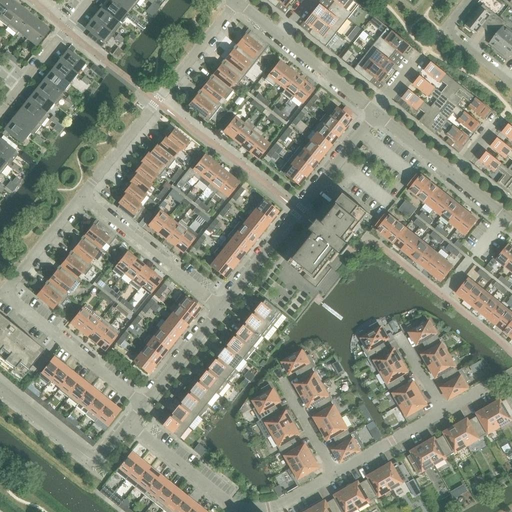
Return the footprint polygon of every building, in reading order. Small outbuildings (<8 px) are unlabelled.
[(0,0),(0,16),(0,17),(12,2),(10,0),(0,0)] [(104,4),(101,8),(117,22),(125,12),(110,0),(108,0),(105,5),(104,4)] [(110,0),(125,12),(128,15),(136,4),(130,0),(110,0)] [(333,0),(335,1),(331,6),(348,19),(359,5),(353,0),(333,0)] [(16,5),(12,2),(0,17),(0,21),(7,27),(22,7),(17,3),(16,5)] [(152,4),(145,12),(152,17),(160,7),(154,2),(152,4)] [(316,7),(311,12),(337,33),(348,19),(331,6),(327,10),(321,5),(318,9),(316,7)] [(484,23),(491,28),(499,18),(483,5),(477,13),(475,12),(470,19),(471,20),(466,26),(471,31),(472,30),(476,33),(484,23)] [(28,12),(22,7),(7,27),(16,34),(18,31),(30,16),(26,13),(28,12)] [(98,13),(94,19),(113,34),(121,25),(117,22),(101,8),(97,13),(98,13)] [(326,47),(337,33),(311,12),(307,18),(309,20),(307,24),(313,29),(309,34),(326,47)] [(34,19),(30,16),(18,31),(27,38),(40,22),(35,17),(34,19)] [(507,23),(499,18),(491,28),(498,34),(490,44),(493,47),(492,48),(498,52),(511,34),(511,32),(504,26),(507,23)] [(113,34),(94,19),(89,25),(88,24),(85,29),(104,44),(109,39),(113,34)] [(45,26),(40,22),(27,38),(36,46),(48,30),(44,27),(45,26)] [(387,27),(376,42),(393,55),(397,50),(403,55),(406,52),(408,54),(413,49),(417,52),(417,51),(387,27)] [(236,45),(238,47),(238,46),(256,61),(269,46),(250,31),(246,36),(245,35),(236,45)] [(511,34),(498,52),(504,57),(505,56),(508,59),(511,54),(511,34)] [(389,60),(393,55),(376,42),(365,55),(391,76),(395,70),(392,68),(395,64),(389,60)] [(224,60),(226,62),(226,61),(244,76),(256,61),(238,46),(238,47),(234,51),(233,50),(224,60)] [(80,68),(83,71),(87,66),(72,54),(68,50),(64,55),(65,56),(60,61),(76,74),(80,68)] [(3,55),(9,60),(12,56),(6,51),(3,55)] [(386,82),(391,76),(365,55),(354,69),(341,59),(379,90),(380,90),(371,83),(374,78),(381,83),(383,79),(386,82)] [(19,61),(12,56),(9,60),(16,65),(19,61)] [(448,86),(442,94),(450,100),(461,86),(425,58),(429,62),(423,70),(440,84),(442,81),(448,86)] [(55,66),(52,70),(68,83),(72,78),(75,81),(79,76),(76,74),(60,61),(56,67),(55,66)] [(212,75),(214,77),(214,76),(229,88),(233,82),(237,85),(244,76),(226,61),(226,62),(222,66),(221,65),(212,75)] [(273,87),(276,83),(288,69),(279,62),(264,80),(273,87)] [(93,64),(90,69),(103,80),(107,75),(93,64)] [(276,83),(284,90),(296,75),(288,69),(276,83)] [(49,75),(45,81),(60,93),(64,88),(67,91),(71,86),(68,83),(52,70),(48,74),(49,75)] [(305,82),(296,75),(284,90),(281,93),(290,100),(293,97),(305,82)] [(437,100),(431,107),(431,108),(439,114),(450,100),(442,94),(418,75),(412,83),(429,98),(431,95),(437,100)] [(200,90),(202,92),(202,91),(217,103),(221,97),(225,100),(233,91),(229,88),(214,76),(214,77),(210,81),(209,80),(200,90)] [(39,86),(36,90),(52,103),(56,98),(59,100),(63,96),(60,93),(45,81),(40,86),(39,86)] [(313,89),(305,82),(293,97),(302,104),(313,89)] [(497,115),(461,86),(450,100),(458,107),(458,106),(464,99),(470,103),(468,106),(486,120),(492,112),(496,115),(497,115)] [(396,103),(427,128),(439,114),(431,108),(431,107),(407,89),(400,97),(418,111),(420,109),(426,114),(420,121),(396,103)] [(33,95),(29,101),(44,113),(48,108),(51,110),(55,105),(52,103),(36,90),(33,94),(33,95)] [(221,106),(217,103),(202,91),(202,92),(198,96),(197,95),(188,105),(208,121),(221,106)] [(255,98),(260,102),(264,99),(258,94),(255,98)] [(314,94),(309,100),(313,103),(318,97),(314,94)] [(239,96),(234,103),(236,105),(238,107),(244,100),(242,98),(239,96)] [(269,103),(264,99),(260,102),(266,107),(269,103)] [(250,104),(255,109),(259,105),(253,100),(250,104)] [(308,109),(313,103),(309,100),(305,106),(308,109)] [(481,125),(458,106),(458,107),(450,100),(439,114),(447,121),(447,120),(453,113),(459,117),(457,120),(474,134),(481,125)] [(24,105),(20,110),(40,125),(47,115),(44,113),(29,101),(24,106),(24,105)] [(264,109),(259,105),(255,109),(261,114),(264,109)] [(345,106),(341,111),(349,118),(353,113),(345,106)] [(271,111),(277,116),(280,112),(275,107),(271,111)] [(335,107),(328,115),(344,128),(351,120),(349,118),(341,111),(335,107)] [(18,114),(13,120),(32,135),(40,125),(20,110),(17,114),(18,114)] [(300,111),(295,117),(300,121),(304,115),(300,111)] [(286,117),(280,112),(277,116),(283,121),(286,117)] [(326,113),(319,122),(337,137),(344,128),(328,115),(326,113)] [(267,117),(273,122),(276,118),(270,114),(267,117)] [(470,139),(447,120),(447,121),(439,114),(427,128),(459,153),(451,147),(446,142),(436,134),(442,126),(448,131),(446,134),(463,148),(470,139)] [(223,132),(232,139),(243,124),(234,117),(223,132)] [(295,126),(300,121),(295,117),(291,123),(295,126)] [(281,123),(276,118),(273,122),(278,127),(281,123)] [(25,138),(28,140),(32,135),(13,120),(9,126),(8,125),(4,130),(21,143),(25,138)] [(232,139),(240,146),(255,127),(246,120),(243,124),(232,139)] [(511,126),(503,120),(502,120),(507,123),(500,132),(511,141),(511,126)] [(319,122),(312,130),(331,145),(337,137),(319,122)] [(240,146),(248,152),(260,138),(263,134),(255,127),(240,146)] [(288,127),(283,133),(287,136),(291,130),(288,127)] [(174,130),(167,139),(166,139),(180,149),(179,150),(181,151),(188,141),(174,130)] [(308,140),(324,153),(331,145),(312,130),(306,138),(308,140)] [(282,142),(287,136),(283,133),(278,139),(282,142)] [(173,158),(179,150),(180,149),(166,139),(167,139),(165,137),(158,146),(158,147),(173,158)] [(511,159),(511,164),(508,169),(508,170),(511,172),(511,149),(496,137),(489,145),(507,160),(509,157),(511,159)] [(269,145),(260,138),(248,152),(257,159),(269,145)] [(449,138),(446,142),(451,147),(454,143),(449,138)] [(0,156),(9,163),(17,153),(14,151),(0,140),(0,156)] [(308,140),(302,148),(318,161),(324,153),(308,140)] [(275,143),(270,149),(274,152),(279,146),(275,143)] [(175,160),(173,158),(158,147),(158,146),(157,145),(149,154),(166,168),(167,169),(175,160)] [(369,149),(363,145),(359,150),(365,154),(369,149)] [(300,146),(293,154),(312,169),(318,161),(302,148),(300,146)] [(269,158),(274,152),(270,149),(266,155),(269,158)] [(473,165),(505,190),(511,181),(511,172),(508,170),(508,169),(485,151),(478,159),(496,173),(498,171),(503,175),(497,183),(474,165),(473,165)] [(159,177),(166,168),(149,154),(148,153),(140,162),(142,164),(142,163),(157,175),(156,175),(159,177)] [(196,153),(191,158),(195,161),(198,157),(199,156),(196,153)] [(291,165),(305,177),(312,169),(293,154),(287,162),(291,165)] [(190,167),(175,186),(180,190),(189,179),(190,180),(193,176),(199,181),(202,177),(201,177),(213,162),(204,155),(201,159),(193,169),(190,167)] [(0,172),(1,173),(9,163),(0,156),(0,172)] [(195,161),(190,167),(193,169),(201,159),(198,157),(195,161)] [(190,167),(195,161),(191,158),(186,164),(190,167)] [(201,177),(202,177),(210,184),(221,169),(213,162),(201,177)] [(150,184),(150,183),(156,175),(157,175),(142,163),(142,164),(135,172),(136,174),(137,173),(150,184)] [(298,186),(305,177),(291,165),(284,174),(284,175),(298,186)] [(179,168),(174,174),(178,177),(183,171),(179,168)] [(230,176),(221,169),(210,184),(207,187),(215,194),(230,176)] [(151,185),(150,183),(150,184),(137,173),(136,174),(129,183),(131,184),(144,194),(151,185)] [(174,183),(178,177),(174,174),(170,180),(174,183)] [(409,190),(418,197),(429,182),(421,175),(419,178),(416,175),(409,185),(411,188),(409,190)] [(239,183),(230,176),(215,194),(224,201),(239,183)] [(10,181),(5,187),(12,192),(17,186),(10,181)] [(418,197),(426,203),(437,188),(429,182),(418,197)] [(146,195),(144,194),(131,184),(124,193),(125,194),(126,194),(139,204),(146,195)] [(165,186),(160,192),(164,195),(169,189),(165,186)] [(240,187),(236,193),(239,196),(244,190),(240,187)] [(426,203),(434,210),(445,195),(437,188),(426,203)] [(159,201),(164,195),(160,192),(155,198),(159,201)] [(185,197),(191,202),(194,198),(188,193),(185,197)] [(235,201),(239,196),(236,193),(231,198),(235,201)] [(144,208),(139,204),(126,194),(125,194),(118,203),(120,204),(117,208),(134,221),(144,208)] [(175,198),(181,202),(184,199),(178,194),(175,198)] [(303,246),(291,260),(307,273),(303,278),(316,288),(332,268),(328,265),(331,261),(332,263),(338,255),(340,253),(343,255),(347,250),(351,245),(347,242),(354,233),(353,232),(368,213),(346,195),(323,223),(319,220),(315,225),(311,230),(315,233),(304,247),(303,246)] [(434,210),(442,216),(454,201),(445,195),(434,210)] [(190,203),(184,199),(181,202),(187,207),(190,203)] [(261,199),(254,207),(271,221),(278,212),(261,199)] [(406,200),(403,204),(408,209),(412,204),(406,200)] [(197,205),(203,210),(206,206),(200,201),(197,205)] [(442,216),(450,222),(462,208),(454,201),(442,216)] [(227,203),(223,208),(227,212),(232,206),(227,203)] [(399,209),(405,213),(408,209),(403,204),(399,209)] [(417,208),(412,204),(408,209),(414,213),(417,208)] [(152,215),(157,209),(153,206),(148,212),(152,215)] [(211,211),(206,206),(203,210),(208,214),(211,211)] [(248,216),(264,229),(271,221),(254,207),(253,206),(246,214),(248,216)] [(192,211),(198,216),(201,212),(195,208),(192,211)] [(222,218),(227,212),(223,208),(218,214),(222,218)] [(450,222),(458,229),(469,214),(462,208),(450,222)] [(410,218),(414,213),(408,209),(405,213),(410,218)] [(148,226),(157,233),(168,218),(160,211),(148,226)] [(207,217),(201,212),(198,216),(204,221),(207,217)] [(419,216),(425,220),(428,216),(423,212),(419,216)] [(478,221),(469,214),(458,229),(466,235),(478,221)] [(377,230),(386,237),(397,222),(389,215),(387,218),(384,216),(376,226),(379,228),(377,230)] [(248,216),(242,224),(258,237),(264,229),(248,216)] [(434,220),(428,216),(425,220),(430,224),(434,220)] [(157,233),(165,239),(177,225),(168,218),(157,233)] [(215,219),(210,224),(214,228),(219,222),(215,219)] [(415,222),(420,227),(423,223),(418,219),(415,222)] [(165,239),(174,246),(189,227),(180,220),(177,225),(165,239)] [(84,236),(86,237),(101,249),(101,248),(105,243),(109,246),(117,236),(98,222),(94,227),(92,225),(84,236)] [(386,237),(394,243),(405,229),(397,222),(386,237)] [(428,227),(423,223),(420,227),(425,231),(428,227)] [(210,234),(214,228),(210,224),(205,230),(210,234)] [(242,224),(235,232),(251,244),(258,237),(242,224)] [(435,228),(441,233),(444,229),(439,225),(435,228)] [(189,227),(174,246),(182,253),(197,234),(189,227)] [(394,243),(402,250),(413,235),(405,229),(394,243)] [(431,234),(437,239),(440,235),(434,230),(431,234)] [(235,232),(230,239),(229,240),(245,252),(251,244),(235,232)] [(201,235),(197,241),(200,244),(205,238),(201,235)] [(402,250),(410,256),(421,241),(413,235),(402,250)] [(72,251),(74,252),(89,264),(89,263),(93,258),(97,261),(105,251),(101,248),(101,249),(86,237),(82,242),(81,240),(72,251)] [(238,261),(245,252),(229,240),(230,239),(227,237),(220,246),(224,249),(238,261)] [(196,250),(200,244),(197,241),(192,247),(196,250)] [(410,256),(418,262),(429,248),(421,241),(410,256)] [(446,248),(452,253),(454,249),(448,244),(446,248)] [(498,261),(505,266),(511,257),(511,248),(508,245),(496,260),(498,261)] [(418,262),(426,269),(437,254),(429,248),(418,262)] [(224,249),(217,258),(232,269),(238,261),(224,249)] [(60,266),(62,267),(77,279),(77,278),(81,273),(85,276),(93,266),(89,263),(89,264),(74,252),(70,257),(69,255),(60,266)] [(121,278),(124,274),(136,259),(127,252),(112,271),(121,278)] [(426,269),(434,275),(445,260),(437,254),(426,269)] [(494,257),(488,265),(491,268),(498,261),(496,260),(494,257)] [(225,278),(232,269),(217,258),(210,266),(225,278)] [(124,274),(132,280),(132,281),(144,266),(136,259),(124,274)] [(454,267),(445,260),(434,275),(442,282),(454,267)] [(138,291),(141,288),(141,287),(152,273),(144,266),(132,281),(132,280),(129,284),(138,291)] [(48,281),(50,282),(65,294),(65,293),(69,288),(73,291),(81,281),(77,278),(77,279),(62,267),(58,272),(57,270),(48,281)] [(477,272),(483,277),(486,274),(480,269),(477,272)] [(161,280),(152,273),(141,287),(141,288),(150,294),(161,280)] [(499,279),(504,283),(507,280),(502,275),(499,279)] [(457,293),(465,300),(477,285),(468,279),(457,293)] [(494,285),(499,290),(503,285),(497,281),(494,285)] [(69,296),(65,293),(65,294),(50,282),(46,287),(45,285),(36,296),(52,309),(57,303),(61,306),(69,296)] [(163,283),(158,290),(162,292),(167,286),(163,283)] [(102,289),(108,294),(111,290),(105,285),(102,289)] [(465,300),(473,306),(484,292),(477,285),(465,300)] [(508,290),(503,285),(499,290),(505,294),(508,290)] [(117,294),(111,290),(108,294),(114,298),(117,294)] [(157,298),(162,292),(158,290),(154,295),(157,298)] [(98,295),(103,299),(106,296),(101,291),(98,295)] [(473,306),(481,313),(492,298),(484,292),(473,306)] [(177,304),(177,305),(193,317),(200,309),(182,294),(175,303),(177,304)] [(112,300),(106,296),(103,299),(109,304),(112,300)] [(481,313),(489,319),(500,304),(492,298),(481,313)] [(119,302),(125,307),(128,303),(122,299),(119,302)] [(150,299),(145,305),(149,308),(154,303),(150,299)] [(264,300),(255,312),(273,326),(282,315),(264,300)] [(134,308),(128,303),(125,307),(131,312),(134,308)] [(489,319),(497,325),(508,311),(500,304),(489,319)] [(115,308),(120,313),(123,309),(118,305),(115,308)] [(145,314),(149,308),(145,305),(141,311),(145,314)] [(177,305),(171,313),(187,325),(193,317),(177,305)] [(70,323),(79,330),(90,316),(90,315),(82,309),(70,323)] [(129,314),(123,309),(120,313),(126,318),(129,314)] [(497,325),(505,332),(511,322),(511,313),(508,311),(497,325)] [(93,312),(90,315),(90,316),(79,330),(87,337),(102,319),(93,312)] [(263,338),(273,326),(255,312),(245,323),(261,336),(263,338)] [(171,313),(164,321),(180,333),(187,325),(171,313)] [(0,366),(19,381),(26,372),(44,350),(0,315),(0,366)] [(137,315),(133,321),(136,324),(141,319),(137,315)] [(87,337),(96,344),(110,325),(102,319),(87,337)] [(425,340),(428,345),(441,337),(430,319),(419,325),(416,321),(408,326),(412,332),(410,333),(417,345),(425,340)] [(132,330),(136,324),(133,321),(128,327),(132,330)] [(164,321),(158,329),(174,341),(180,333),(164,321)] [(361,346),(368,358),(383,349),(380,344),(388,339),(382,328),(380,329),(376,322),(367,327),(370,332),(359,338),(360,339),(359,340),(362,345),(361,346)] [(252,347),(261,336),(245,323),(236,335),(252,347)] [(119,332),(110,325),(96,344),(104,351),(119,332)] [(158,329),(152,336),(168,349),(174,341),(158,329)] [(125,331),(120,337),(124,340),(129,334),(125,331)] [(161,357),(168,349),(152,336),(149,334),(143,343),(146,346),(147,346),(161,357)] [(255,349),(252,347),(236,335),(227,346),(243,359),(245,361),(255,349)] [(128,343),(124,340),(120,337),(116,343),(123,349),(128,343)] [(425,362),(428,367),(451,354),(441,337),(428,345),(431,350),(423,355),(426,362),(425,362)] [(155,365),(161,357),(147,346),(146,346),(140,353),(155,365)] [(234,370),(243,359),(227,346),(218,358),(234,370)] [(376,368),(379,373),(402,360),(399,354),(398,355),(394,350),(386,354),(383,349),(368,358),(374,369),(376,368)] [(301,375),(312,368),(316,366),(309,354),(306,355),(304,351),(283,363),(290,374),(298,370),(301,375)] [(148,374),(155,365),(140,353),(133,362),(148,374)] [(460,369),(451,354),(428,367),(431,373),(433,372),(436,378),(444,373),(447,378),(462,369),(462,368),(460,369)] [(50,381),(63,365),(53,358),(38,377),(47,385),(50,381)] [(236,372),(234,370),(218,358),(209,369),(227,383),(236,372)] [(482,358),(471,365),(475,372),(486,365),(482,358)] [(406,366),(402,360),(379,373),(389,390),(402,382),(399,377),(407,372),(404,367),(406,366)] [(338,361),(332,364),(338,374),(344,371),(338,361)] [(50,381),(59,388),(60,389),(72,373),(63,365),(50,381)] [(297,391),(300,397),(321,385),(312,368),(301,375),(304,380),(296,385),(299,390),(297,391)] [(218,395),(227,383),(209,369),(200,380),(216,393),(215,393),(218,395)] [(468,380),(462,369),(447,378),(450,383),(442,388),(449,400),(470,387),(466,381),(468,380)] [(58,390),(67,398),(82,380),(72,373),(60,389),(59,388),(58,390)] [(78,404),(91,388),(82,380),(67,398),(77,405),(78,404)] [(206,404),(207,404),(215,393),(216,393),(200,380),(191,392),(206,404)] [(405,387),(402,382),(389,390),(398,406),(421,393),(418,387),(416,388),(413,382),(405,387)] [(317,403),(320,408),(331,401),(321,385),(300,397),(304,403),(305,402),(309,407),(317,403)] [(38,397),(27,388),(26,388),(23,392),(34,401),(38,397)] [(78,404),(87,411),(87,412),(100,395),(91,388),(78,404)] [(253,409),(260,420),(275,412),(272,407),(280,402),(274,390),(251,403),(254,408),(253,409)] [(209,406),(207,404),(206,404),(191,392),(182,403),(197,416),(199,418),(209,406)] [(425,398),(421,393),(398,406),(408,423),(421,415),(418,410),(426,405),(423,399),(425,398)] [(97,418),(110,403),(100,395),(87,412),(87,411),(85,414),(94,422),(97,418)] [(47,404),(38,397),(34,401),(44,409),(47,404)] [(500,401),(489,407),(500,427),(511,420),(511,408),(507,399),(501,402),(500,401)] [(316,424),(319,430),(340,418),(331,401),(320,408),(323,413),(315,418),(318,423),(316,424)] [(119,411),(110,403),(97,418),(107,426),(119,411)] [(182,403),(173,414),(188,427),(197,416),(182,403)] [(56,412),(47,404),(44,409),(53,416),(56,412)] [(479,416),(473,419),(484,436),(500,427),(489,407),(478,414),(479,416)] [(66,419),(56,412),(53,416),(62,423),(66,419)] [(262,420),(271,436),(294,422),(291,417),(289,418),(286,412),(278,417),(275,412),(260,420),(260,421),(262,420)] [(179,439),(188,427),(173,414),(163,426),(179,439)] [(336,435),(339,440),(350,434),(340,418),(319,430),(323,436),(324,435),(328,440),(336,435)] [(75,427),(66,419),(62,423),(72,431),(75,427)] [(467,420),(456,426),(467,446),(484,436),(473,419),(468,421),(467,420)] [(298,428),(294,422),(271,436),(281,452),(294,444),(291,439),(299,435),(296,429),(298,428)] [(373,422),(367,425),(376,441),(382,437),(379,431),(373,422)] [(446,435),(441,438),(451,455),(467,446),(456,426),(445,433),(446,435)] [(84,434),(75,427),(72,431),(81,438),(84,434)] [(95,443),(84,434),(81,438),(92,447),(95,443)] [(360,451),(350,434),(339,440),(342,446),(334,450),(340,462),(360,451)] [(434,439),(423,445),(434,465),(451,455),(441,438),(435,441),(434,439)] [(500,444),(505,454),(511,451),(511,450),(507,440),(500,444)] [(290,468),(290,469),(313,455),(310,450),(308,451),(305,445),(297,450),(294,444),(281,452),(281,453),(283,451),(292,467),(290,468)] [(417,475),(434,465),(423,445),(412,452),(413,454),(407,457),(417,475)] [(115,472),(125,480),(140,461),(131,453),(115,472)] [(317,461),(313,455),(290,469),(293,474),(291,475),(298,487),(313,478),(310,472),(318,468),(315,462),(317,461)] [(125,480),(134,487),(150,468),(140,461),(125,480)] [(391,464),(380,470),(391,490),(408,480),(405,475),(400,466),(397,462),(392,466),(391,464)] [(403,465),(400,466),(405,475),(408,473),(403,465)] [(134,487),(144,495),(159,476),(150,468),(134,487)] [(369,479),(364,482),(374,499),(391,490),(380,470),(368,477),(369,479)] [(491,471),(485,475),(488,481),(494,477),(491,471)] [(483,473),(477,477),(481,485),(487,481),(483,473)] [(144,495),(153,502),(168,483),(159,476),(144,495)] [(358,483),(347,489),(358,509),(374,499),(364,482),(359,484),(358,483)] [(153,502),(162,510),(178,491),(168,483),(153,502)] [(280,485),(274,489),(279,497),(285,494),(280,485)] [(99,492),(109,500),(112,496),(105,491),(102,488),(99,492)] [(336,498),(331,501),(337,511),(352,511),(358,509),(347,489),(335,496),(336,498)] [(455,489),(451,492),(455,499),(459,496),(455,489)] [(162,510),(165,511),(176,511),(187,498),(178,491),(162,510)] [(109,500),(118,507),(121,503),(112,496),(109,500)] [(176,511),(191,511),(197,506),(187,498),(176,511)] [(325,502),(314,508),(316,511),(337,511),(331,501),(326,504),(325,502)] [(118,507),(124,511),(129,511),(131,511),(121,503),(118,507)]
